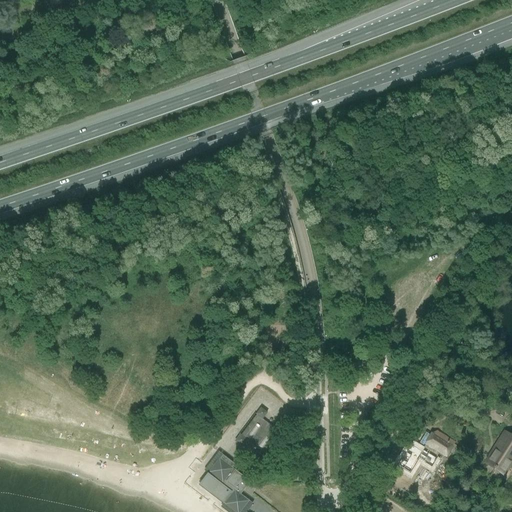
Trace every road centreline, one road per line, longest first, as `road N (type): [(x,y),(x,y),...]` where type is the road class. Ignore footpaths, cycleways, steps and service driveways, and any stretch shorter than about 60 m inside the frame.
road 1 (motorway): [(0,207),(511,23)]
road 2 (motorway): [(455,0),(0,162)]
road 3 (track): [(354,511),(511,220)]
